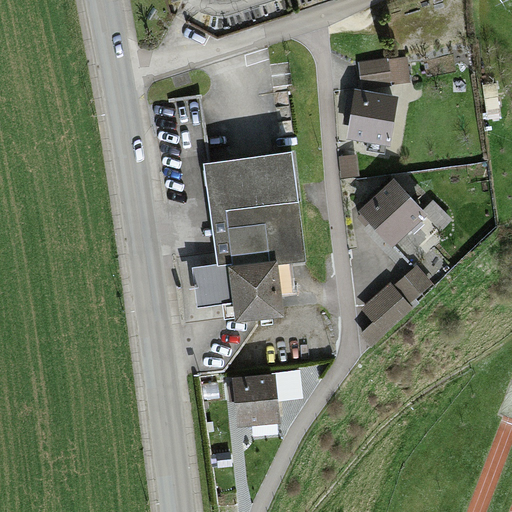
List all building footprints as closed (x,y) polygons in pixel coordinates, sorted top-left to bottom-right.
[(408,56),(358,62),(361,90),(411,83),(408,56)] [(390,147),(398,97),(355,90),(346,140),(390,147)] [(216,266),(192,269),(197,307),(233,303),(236,323),(284,317),(278,265),(306,262),(293,154),(204,164),(216,266)] [(357,155),(339,156),(340,177),(358,176),(357,155)] [(392,249),(428,216),(394,179),(358,212),(392,249)] [(433,283),(416,265),(394,286),(403,297),(410,304),(433,283)] [(390,282),(361,309),(374,323),(403,297),(390,282)] [(232,378),(237,427),(280,424),(276,374),(232,378)]
